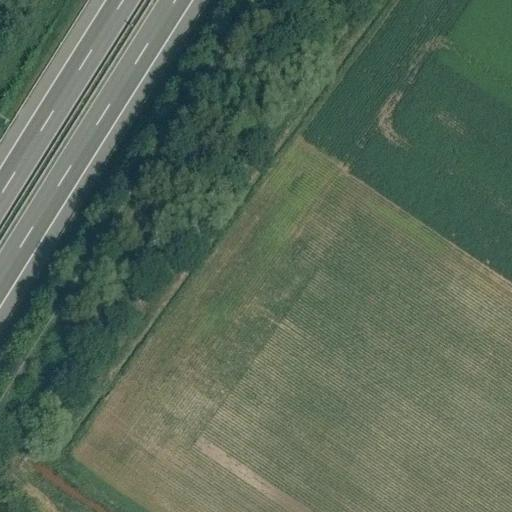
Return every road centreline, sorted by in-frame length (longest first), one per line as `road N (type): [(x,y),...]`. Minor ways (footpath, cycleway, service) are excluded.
road 1 (motorway): [(0,288),(175,0)]
road 2 (motorway): [(124,0),(0,203)]
